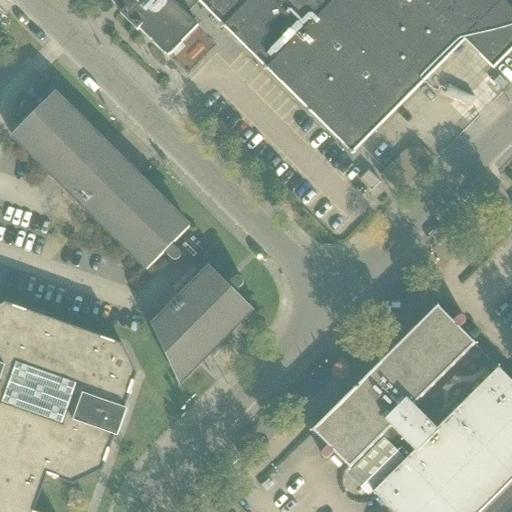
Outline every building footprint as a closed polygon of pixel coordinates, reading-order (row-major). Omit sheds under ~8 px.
[(511,0),(109,0),(111,1),(122,12),(120,15),(137,32),(140,29),(168,57),(198,27),(183,12),(194,0),(196,0),(352,155),(456,49),(464,42),(477,55),(481,58),(492,70),(493,69),(511,49),(511,0)] [(189,228),(109,148),(54,94),(12,137),(147,271),(189,228)] [(380,175),(398,193),(433,158),(415,140),(380,175)] [(360,180),(371,192),(380,183),(368,171),(360,180)] [(152,327),(170,367),(179,385),(252,311),(209,269),(152,327)] [(0,511),(32,511),(35,505),(46,475),(73,485),(102,471),(136,376),(122,347),(103,340),(6,305),(0,308),(0,511)] [(329,448),(334,454),(347,467),(349,470),(350,469),(373,493),(373,494),(375,496),(375,495),(385,505),(391,511),(480,511),(488,505),(511,481),(511,383),(500,372),(500,371),(498,369),(436,430),(413,407),(475,345),(473,343),(472,343),(459,330),(453,323),(453,324),(439,310),(440,310),(438,308),(373,372),(374,373),(357,390),(356,389),(312,432),(314,435),(314,434),(328,448),(329,448)] [(442,405),(449,412),(496,366),(476,345),(460,360),(466,366),(440,391),(447,399),(442,405)]
